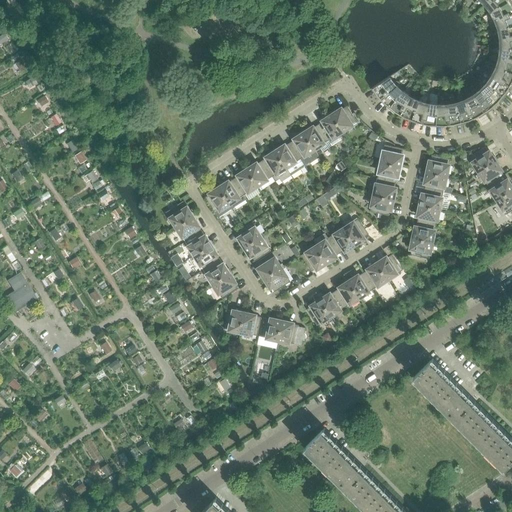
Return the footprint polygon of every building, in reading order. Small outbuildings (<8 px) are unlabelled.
[(493,11),(509,0),(490,0),(484,5),(485,7),(488,5),(493,11)] [(511,12),(511,1),(511,0),(509,0),(493,11),(496,17),(493,19),(494,21),(511,12)] [(511,25),(511,12),(494,21),(494,22),(498,21),(500,28),(511,25)] [(511,25),(500,28),(502,36),(498,36),(498,38),(511,36),(511,25)] [(511,47),(511,36),(498,38),(498,40),(502,40),(502,47),(511,47)] [(511,47),(502,47),(501,55),(498,54),(497,56),(511,59),(511,47)] [(511,59),(497,56),(497,58),(500,59),(498,66),(511,71),(511,59)] [(21,60),(16,63),(21,70),(26,67),(21,60)] [(511,71),(498,66),(495,73),(492,71),(491,73),(511,84),(511,82),(511,71)] [(508,89),(511,84),(491,73),(490,74),(493,76),(489,83),(505,96),(510,90),(508,89)] [(33,77),(26,82),(29,87),(36,82),(33,77)] [(381,98),(398,82),(397,81),(394,83),(389,77),(371,88),(376,95),(378,94),(381,98)] [(389,108),(402,91),(397,86),(399,83),(398,82),(381,98),(384,101),(383,103),(389,108)] [(505,96),(489,83),(483,88),(481,86),(479,87),(495,104),(498,101),(500,102),(505,96)] [(495,104),(479,87),(478,88),(480,91),(474,95),(474,96),(485,114),(493,109),(491,107),(495,104)] [(401,114),(412,93),(411,93),(409,96),(402,91),(389,108),(395,113),(396,111),(401,114)] [(411,121),(419,101),(412,98),(414,94),(412,93),(401,114),(405,116),(404,118),(411,121)] [(45,96),(37,100),(41,105),(48,101),(45,96)] [(485,114),(474,96),(467,99),(466,96),(464,97),(474,118),(478,116),(479,118),(485,114)] [(474,118),(464,97),(463,97),(464,101),(457,103),(456,103),(461,124),(470,122),(469,120),(474,118)] [(424,123),(429,100),(427,100),(426,103),(419,101),(411,121),(418,124),(419,122),(424,123)] [(436,127),(438,105),(430,104),(431,100),(429,100),(424,123),(429,124),(429,126),(436,127)] [(449,124),(447,101),(445,101),(445,105),(438,105),(436,127),(444,127),(444,125),(449,124)] [(461,124),(456,103),(449,104),(449,101),(447,101),(449,124),(454,124),(455,126),(461,124)] [(358,122),(352,114),(347,106),(342,109),(342,108),(332,114),(344,133),(346,132),(345,130),(358,122)] [(56,114),(51,117),(56,125),(61,121),(56,114)] [(344,133),(332,114),(323,120),(323,121),(319,124),(332,146),(342,140),(338,134),(341,132),(342,134),(344,133)] [(332,146),(319,124),(314,127),(313,126),(304,132),(315,149),(319,146),(323,152),(332,146)] [(320,157),(315,149),(304,132),(294,138),(295,139),(290,142),(305,165),(309,162),(310,163),(320,157)] [(375,142),(379,136),(372,132),(369,137),(375,142)] [(73,140),(67,143),(72,151),(78,148),(73,140)] [(305,165),(290,142),(286,145),(285,144),(276,150),(291,175),(301,169),(301,168),(305,165)] [(401,166),(403,155),(402,155),(403,149),(385,145),(382,159),(379,159),(379,161),(401,166)] [(496,160),(495,158),(490,151),(489,152),(486,147),(470,157),(478,169),(476,171),(477,173),(496,160)] [(291,175),(276,150),(266,157),(267,158),(262,161),(272,176),(275,181),(280,178),(282,181),(291,175)] [(80,152),(75,155),(80,163),(85,160),(80,152)] [(448,173),(451,159),(432,155),(431,161),(430,160),(427,172),(449,176),(450,174),(448,173)] [(504,175),(501,170),(502,170),(496,160),(477,173),(478,175),(480,173),(488,185),(504,175)] [(272,176),(262,161),(257,164),(257,163),(247,169),(260,188),(262,186),(260,184),(272,176)] [(399,177),(400,168),(401,166),(379,161),(378,163),(381,164),(378,178),(396,182),(397,177),(399,177)] [(260,188),(247,169),(238,175),(239,176),(234,179),(244,195),(256,187),(258,189),(260,188)] [(17,170),(12,174),(17,181),(22,178),(17,170)] [(338,181),(341,176),(334,170),(330,176),(338,181)] [(93,171),(87,175),(90,179),(92,182),(98,178),(93,171)] [(443,192),(447,178),(449,179),(449,176),(427,172),(425,182),(426,183),(425,188),(443,192)] [(511,190),(511,185),(508,179),(507,180),(504,175),(488,185),(496,198),(494,199),(495,201),(511,190)] [(334,186),(338,181),(330,176),(326,181),(334,186)] [(394,199),(396,188),(395,187),(396,182),(378,178),(375,192),(372,191),(372,194),(394,199)] [(244,195),(234,179),(229,182),(229,181),(219,187),(231,206),(233,208),(247,199),(244,195)] [(231,206),(219,187),(210,193),(210,194),(205,197),(216,213),(228,205),(229,207),(231,206)] [(440,206),(443,192),(425,188),(424,194),(423,193),(420,204),(442,209),(443,207),(440,206)] [(104,189),(98,194),(101,200),(108,195),(104,189)] [(511,210),(511,190),(495,201),(496,203),(498,202),(507,214),(511,210)] [(314,199),(311,193),(305,197),(309,202),(314,199)] [(391,210),(393,201),(394,199),(372,194),(371,196),(374,197),(370,211),(389,215),(390,209),(391,210)] [(328,204),(323,195),(317,199),(323,207),(328,204)] [(38,197),(30,202),(34,207),(41,202),(38,197)] [(309,202),(305,197),(300,201),(303,206),(309,202)] [(194,216),(192,214),(188,207),(187,207),(183,202),(167,212),(175,225),(173,226),(175,228),(194,216)] [(436,225),(439,211),(442,211),(442,209),(420,204),(418,215),(419,216),(418,221),(436,225)] [(20,208),(13,213),(17,218),(24,214),(20,208)] [(309,215),(304,209),(297,213),(301,220),(309,215)] [(300,220),(295,213),(288,218),(293,225),(300,220)] [(202,231),(199,226),(200,226),(194,216),(175,228),(176,230),(178,229),(186,241),(202,231)] [(369,234),(359,218),(346,226),(345,224),(343,225),(355,244),(365,238),(364,237),(369,234)] [(433,239),(436,225),(418,221),(417,226),(415,226),(413,237),(435,242),(436,240),(433,239)] [(264,235),(262,233),(260,234),(252,222),(236,232),(240,237),(239,237),(245,247),(264,235)] [(355,244),(343,225),(341,227),(342,229),(330,237),(340,253),(345,250),(346,251),(355,244)] [(132,227),(125,231),(129,238),(136,233),(132,227)] [(55,228),(50,232),(55,240),(60,236),(55,228)] [(212,244),(210,242),(206,235),(205,236),(202,231),(186,241),(194,253),(191,255),(193,257),(212,244)] [(291,239),(287,233),(282,236),(286,242),(291,239)] [(340,253),(330,237),(328,238),(325,233),(314,240),(316,243),(315,244),(327,263),(336,257),(336,256),(340,253)] [(271,251),(263,238),(265,237),(264,235),(245,247),(251,256),(252,256),(255,261),(271,251)] [(429,258),(432,244),(435,244),(435,242),(413,237),(411,248),(412,248),(411,254),(429,258)] [(40,239),(34,242),(39,249),(45,246),(40,239)] [(220,259),(217,254),(218,254),(212,244),(193,257),(194,259),(196,257),(204,269),(220,259)] [(327,263),(315,244),(313,245),(314,247),(302,255),(312,271),(317,268),(317,269),(327,263)] [(7,245),(2,249),(11,263),(16,259),(7,245)] [(141,246),(136,249),(141,257),(146,254),(141,246)] [(300,254),(295,246),(291,249),(296,257),(300,254)] [(283,265),(282,263),(280,265),(272,252),(256,262),(259,268),(258,268),(264,278),(283,265)] [(403,270),(392,254),(387,257),(387,256),(377,262),(389,281),(391,280),(390,278),(403,270)] [(76,257),(69,261),(72,267),(79,262),(76,257)] [(230,273),(229,271),(224,263),(223,264),(220,259),(204,269),(212,282),(210,283),(211,285),(230,273)] [(389,281),(377,262),(368,269),(368,270),(364,273),(374,289),(386,281),(387,283),(389,281)] [(291,281),(283,269),(285,267),(283,265),(264,278),(270,287),(271,286),(275,292),(291,281)] [(59,268),(52,272),(57,280),(63,275),(59,268)] [(158,270),(152,274),(157,281),(163,278),(158,270)] [(37,298),(32,289),(21,272),(8,280),(15,290),(6,296),(16,311),(37,298)] [(238,288),(235,283),(236,282),(230,273),(211,285),(212,287),(214,286),(222,298),(238,288)] [(374,289),(364,273),(359,276),(358,275),(349,281),(361,300),(363,298),(362,296),(374,289)] [(414,283),(410,276),(404,280),(408,287),(414,283)] [(361,300),(349,281),(340,287),(340,288),(335,291),(346,307),(358,299),(359,301),(361,300)] [(95,290),(90,294),(95,301),(100,298),(95,290)] [(346,307),(335,291),(331,294),(330,293),(321,299),(333,318),(335,317),(334,315),(346,307)] [(170,292),(165,295),(170,302),(175,299),(170,292)] [(77,298),(72,301),(77,309),(82,306),(77,298)] [(333,318),(321,299),(311,305),(312,306),(307,309),(317,325),(330,317),(331,319),(333,318)] [(178,303),(170,308),(174,313),(181,308),(178,303)] [(240,334),(245,312),(234,310),(233,311),(228,310),(224,328),(238,331),(238,334),(240,334)] [(257,336),(261,317),(256,316),(256,315),(245,312),(240,334),(242,335),(243,332),(257,336)] [(278,342),(282,320),(271,318),(271,319),(265,318),(261,336),(276,340),(275,342),(278,342)] [(299,326),(299,325),(293,324),(293,323),(282,320),(278,342),(280,343),(281,341),(295,344),(302,345),(303,340),(305,340),(306,338),(306,336),(306,335),(304,334),(305,328),(299,326)] [(189,321),(182,326),(185,331),(193,326),(189,321)] [(202,341),(197,344),(202,352),(207,348),(202,341)] [(106,342),(101,345),(106,353),(111,349),(106,342)] [(133,344),(126,349),(129,354),(137,349),(133,344)] [(139,354),(132,359),(135,364),(142,359),(139,354)] [(511,461),(511,437),(433,358),(414,377),(505,469),(511,461)] [(214,359),(208,362),(213,369),(218,365),(214,359)] [(117,360),(109,365),(113,370),(120,365),(117,360)] [(29,363),(23,370),(27,374),(34,368),(29,363)] [(92,373),(97,382),(110,375),(105,366),(92,373)] [(226,378),(220,382),(225,390),(231,386),(226,378)] [(13,379),(9,383),(15,390),(20,385),(13,379)] [(85,380),(77,385),(80,391),(89,386),(85,380)] [(62,395),(54,399),(58,405),(65,401),(62,395)] [(42,410),(36,417),(40,421),(46,414),(42,410)] [(181,418),(174,423),(178,429),(186,424),(181,418)] [(409,511),(325,428),(306,447),(370,511),(409,511)] [(162,430),(157,433),(161,440),(166,437),(162,430)] [(145,443),(138,448),(141,453),(149,448),(145,443)] [(106,464),(101,467),(107,476),(111,473),(106,464)] [(14,466),(10,470),(16,476),(20,471),(14,466)] [(82,483),(75,488),(78,493),(86,488),(82,483)] [(231,511),(217,497),(214,500),(201,511),(231,511)]
